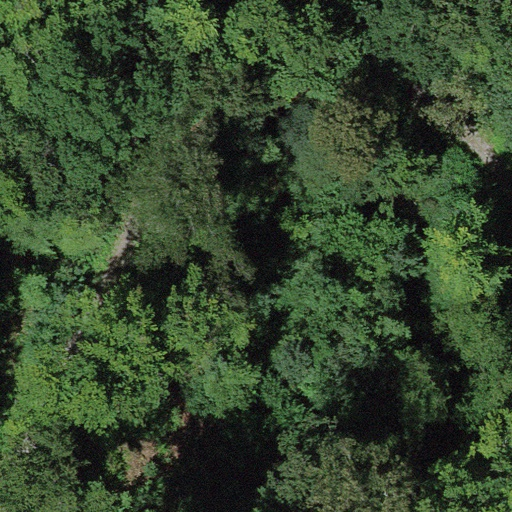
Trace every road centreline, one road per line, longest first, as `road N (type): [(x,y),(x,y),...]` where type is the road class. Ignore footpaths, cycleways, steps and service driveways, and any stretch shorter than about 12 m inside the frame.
road 1 (track): [(3,511),(97,305),(186,160),(273,99),(381,86)]
road 2 (track): [(511,176),(435,107),(381,86)]
